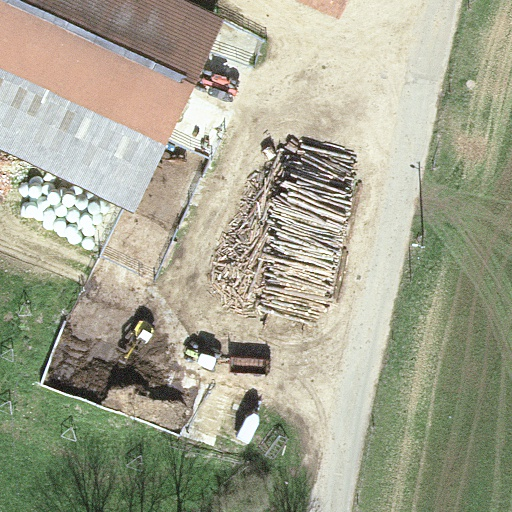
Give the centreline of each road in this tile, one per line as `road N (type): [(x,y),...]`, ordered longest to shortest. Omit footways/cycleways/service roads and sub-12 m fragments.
road 1 (unclassified): [(332,511),(441,0)]
road 2 (track): [(316,34),(196,298),(192,326),(220,358),(349,409)]
road 3 (track): [(258,0),(422,90)]
